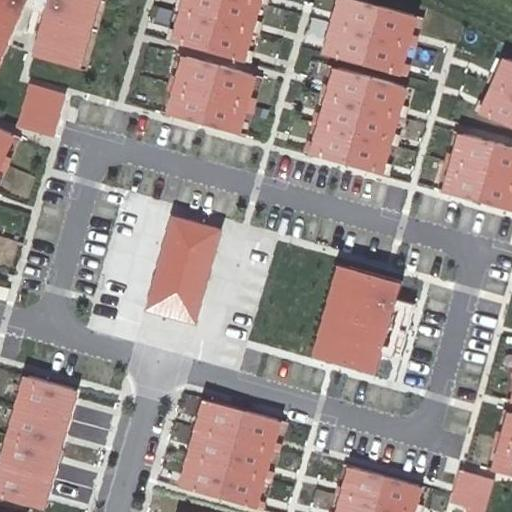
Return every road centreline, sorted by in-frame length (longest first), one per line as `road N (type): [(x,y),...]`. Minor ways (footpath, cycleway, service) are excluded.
road 1 (residential): [(158,363),(399,428),(429,419),(469,271),(454,245),(121,149),(94,164),(45,331)]
road 2 (residential): [(115,511),(158,363)]
